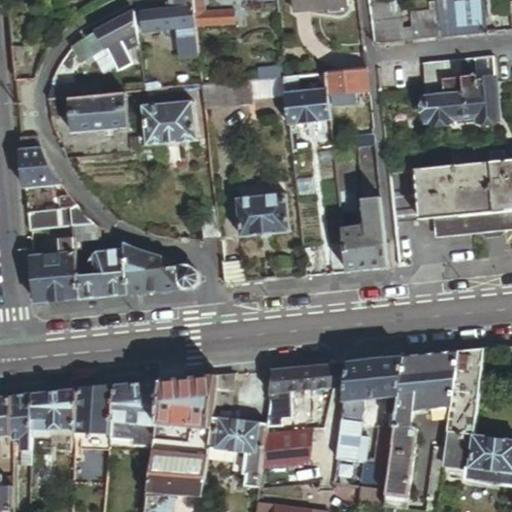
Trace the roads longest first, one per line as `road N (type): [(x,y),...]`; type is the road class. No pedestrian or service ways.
road 1 (secondary): [(19,359),(511,309)]
road 2 (residential): [(19,359),(0,156)]
road 3 (residential): [(371,58),(511,44)]
